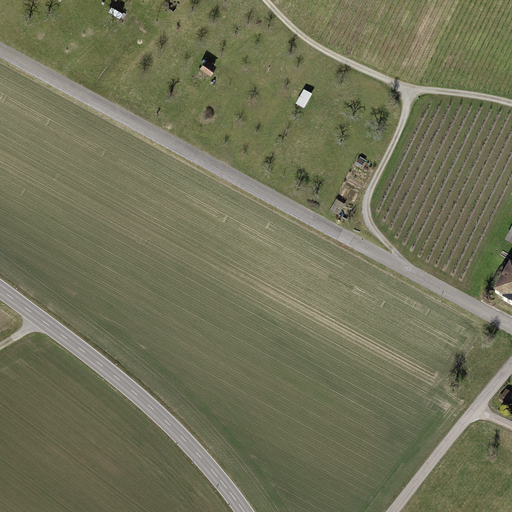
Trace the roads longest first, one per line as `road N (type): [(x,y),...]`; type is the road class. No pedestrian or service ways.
road 1 (residential): [(511,326),(0,50)]
road 2 (primary): [(0,288),(174,429),(243,511)]
road 3 (track): [(511,103),(412,91),(322,48),(266,0)]
road 4 (track): [(410,273),(368,221),(367,200),(412,91)]
road 5 (unclassified): [(396,511),(511,365)]
